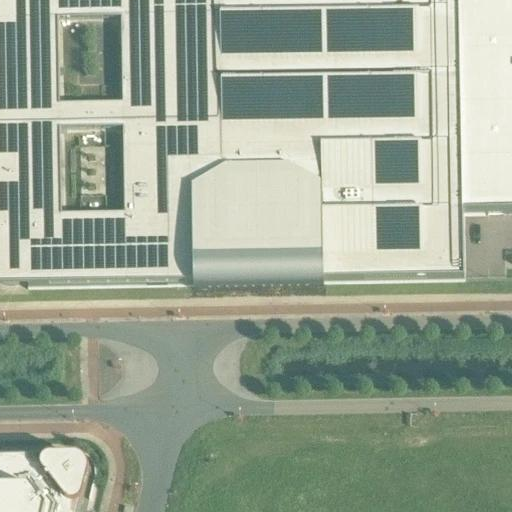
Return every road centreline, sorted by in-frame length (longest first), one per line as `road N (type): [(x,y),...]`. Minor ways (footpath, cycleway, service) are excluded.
road 1 (unclassified): [(173,410),(511,404)]
road 2 (unclassified): [(511,323),(189,329)]
road 3 (unclassified): [(189,329),(0,332)]
road 4 (unclassified): [(0,414),(173,410)]
